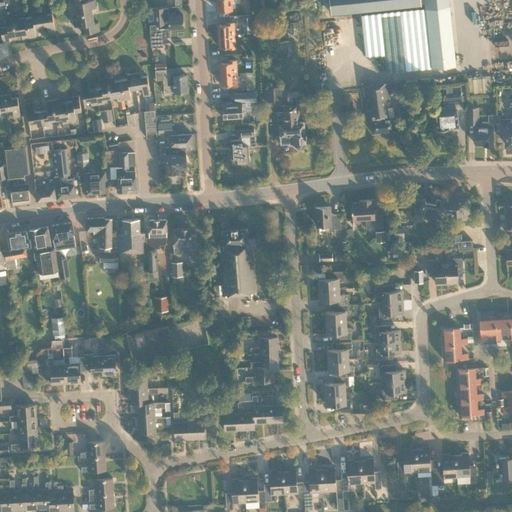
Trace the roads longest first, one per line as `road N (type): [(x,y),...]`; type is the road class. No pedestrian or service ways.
road 1 (residential): [(304,436),(289,189)]
road 2 (tertiary): [(0,220),(211,199)]
road 3 (unclassified): [(211,199),(197,0)]
road 4 (tertiary): [(289,189),(486,170)]
road 5 (residential): [(425,412),(421,316),(492,288)]
road 6 (residential): [(152,465),(304,436)]
road 7 (residential): [(109,425),(58,428),(55,397),(108,393)]
road 8 (residential): [(304,436),(425,412)]
